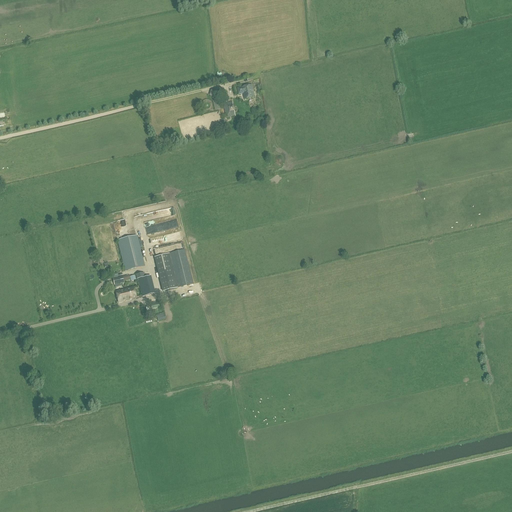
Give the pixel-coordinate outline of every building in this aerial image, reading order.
[(238,88),(239,94),(243,93),(244,99),(254,97),(252,85),(238,88)] [(218,97),(219,93),(216,89),(211,90),(210,95),(213,98),(218,97)] [(223,104),(226,118),(235,116),(232,102),(223,104)] [(162,209),(164,216),(174,213),(172,206),(162,209)] [(175,218),(161,222),(163,229),(177,225),(175,218)] [(117,240),(125,271),(145,266),(137,235),(117,240)] [(163,291),(178,287),(193,283),(184,249),(169,253),(154,257),(163,291)] [(144,273),(137,275),(142,297),(154,294),(150,276),(145,278),(144,273)] [(113,279),(114,285),(124,283),(123,276),(113,279)] [(125,297),(126,301),(127,300),(136,298),(133,287),(124,289),(122,290),(124,297),(125,297)] [(119,302),(126,301),(125,297),(124,297),(122,290),(116,291),(119,302)]
